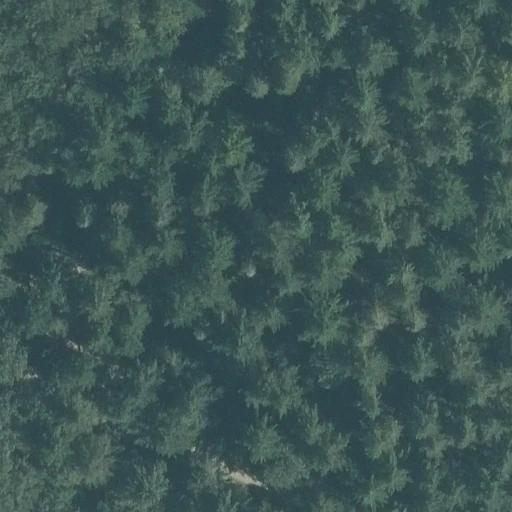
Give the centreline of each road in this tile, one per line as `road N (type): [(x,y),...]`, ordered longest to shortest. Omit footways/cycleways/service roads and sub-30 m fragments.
road 1 (tertiary): [(200,511),(100,472),(0,412)]
road 2 (track): [(0,153),(156,0)]
